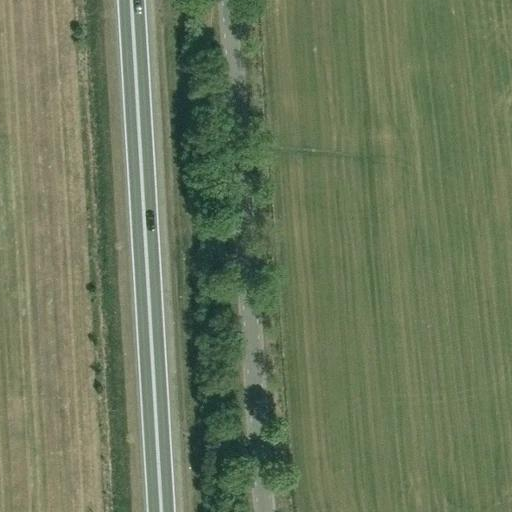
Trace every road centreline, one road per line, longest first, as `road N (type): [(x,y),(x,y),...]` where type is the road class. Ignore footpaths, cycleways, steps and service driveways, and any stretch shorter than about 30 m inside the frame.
road 1 (unclassified): [(277,511),(233,0)]
road 2 (trunk): [(159,511),(129,0)]
